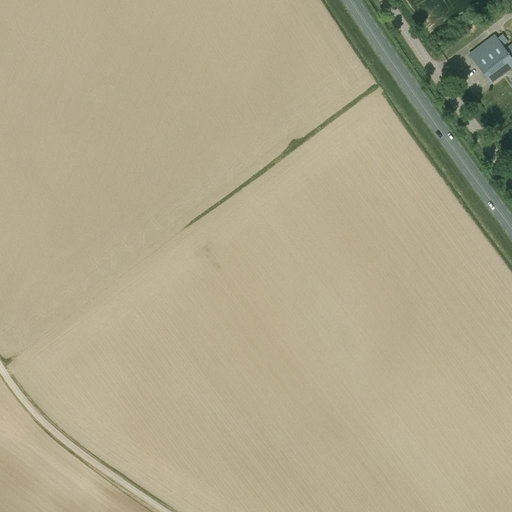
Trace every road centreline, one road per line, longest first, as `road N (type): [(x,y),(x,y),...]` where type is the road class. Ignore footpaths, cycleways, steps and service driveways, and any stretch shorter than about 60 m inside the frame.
road 1 (primary): [(511,231),(350,0)]
road 2 (unclassified): [(166,511),(49,428),(0,367)]
road 3 (unclassified): [(511,175),(385,0)]
